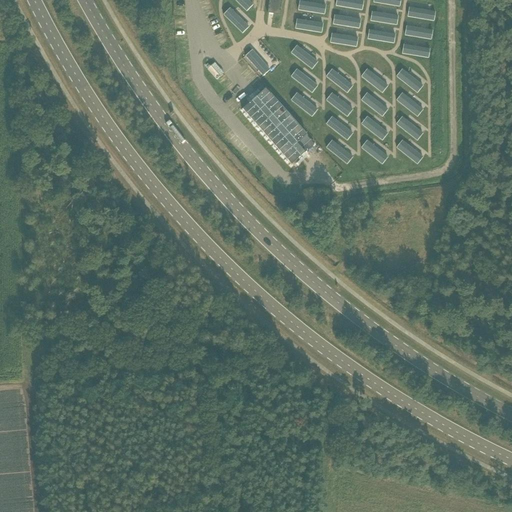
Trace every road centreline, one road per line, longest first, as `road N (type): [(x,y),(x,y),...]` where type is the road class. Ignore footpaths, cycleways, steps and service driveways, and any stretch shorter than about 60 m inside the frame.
road 1 (primary): [(34,0),(134,163),(209,251),(340,362),(511,462)]
road 2 (primary): [(511,419),(311,282),(230,208),(165,129),(83,0)]
road 3 (track): [(195,371),(0,385)]
road 4 (track): [(195,371),(207,383),(216,511)]
road 5 (track): [(337,380),(329,511)]
